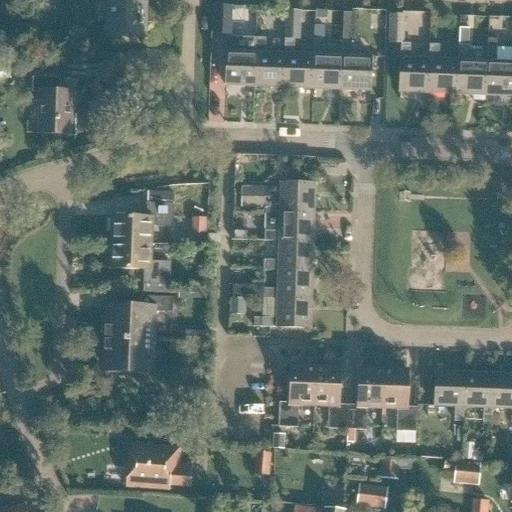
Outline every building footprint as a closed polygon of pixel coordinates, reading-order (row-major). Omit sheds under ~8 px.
[(109,0),(109,31),(141,32),(142,0),(109,0)] [(213,6),(212,34),(230,34),(231,7),(213,6)] [(326,20),(326,11),(315,11),(314,19),(326,20)] [(300,12),(285,12),(284,40),(299,40),(300,12)] [(404,16),(389,15),(387,43),(402,44),(404,16)] [(485,96),(486,62),(466,61),(468,29),(458,29),(457,61),(456,95),(485,96)] [(511,97),(511,62),(495,62),(496,36),(487,36),(486,62),(485,96),(511,97)] [(254,87),(255,53),(235,52),(236,38),(226,38),(225,86),(254,87)] [(282,89),(284,54),(264,53),(265,39),(255,39),(255,53),(254,87),(282,89)] [(311,90),(313,55),(293,55),(293,40),(284,40),(284,54),(282,89),(311,90)] [(340,91),(341,56),(322,56),(322,41),(313,41),(313,55),(311,90),(340,91)] [(341,56),(340,91),(369,92),(371,58),(351,57),(351,43),(342,42),(341,56)] [(427,94),(429,60),(409,59),(410,45),(400,44),(398,93),(427,94)] [(456,95),(457,61),(438,60),(438,46),(429,45),(429,60),(427,94),(456,95)] [(39,134),(69,135),(70,107),(71,107),(72,92),(55,91),(55,78),(31,78),(31,92),(38,92),(38,106),(39,106),(39,134)] [(265,212),(313,214),(314,185),(280,184),(279,204),(265,203),(264,209),(264,212),(265,212)] [(110,243),(150,245),(151,227),(171,228),(173,194),(147,193),(146,219),(112,217),(110,243)] [(241,194),(240,209),(264,209),(265,203),(265,195),(241,194)] [(312,243),(313,214),(265,212),(264,232),(264,241),(278,242),(312,243)] [(194,219),(194,234),(204,235),(204,219),(194,219)] [(312,271),(312,243),(278,242),(277,261),(263,261),(263,270),(277,270),(312,271)] [(150,263),(150,245),(110,243),(109,269),(144,271),(143,285),(169,287),(170,264),(150,263)] [(311,300),(312,271),(277,270),(277,290),(262,290),(262,299),(276,299),(311,300)] [(231,298),(243,298),(262,299),(262,286),(231,285),(231,298)] [(106,339),(150,341),(151,312),(172,313),(172,298),(139,297),(139,311),(108,309),(106,339)] [(230,299),(230,315),(241,315),(241,299),(230,299)] [(310,329),(311,300),(276,299),(276,319),(261,318),(261,328),(310,329)] [(201,332),(184,331),(184,343),(200,344),(201,332)] [(149,369),(150,341),(106,339),(105,369),(136,370),(136,384),(169,385),(170,370),(149,369)] [(313,406),(314,368),(290,367),(289,404),(279,403),(278,428),(297,429),(298,405),(313,406)] [(346,431),(347,406),(337,405),(338,369),(314,368),(313,406),(328,406),(327,430),(346,431)] [(382,408),(383,371),(359,370),(357,406),(347,406),(346,431),(347,431),(354,431),(366,431),(367,408),(382,408)] [(383,371),(382,408),(397,409),(396,432),(415,433),(416,409),(406,408),(407,371),(383,371)] [(463,423),(463,408),(465,374),(435,373),(434,407),(454,408),(453,422),(463,423)] [(491,424),(492,409),(493,375),(465,374),(463,408),(483,409),(482,423),(491,424)] [(511,424),(511,375),(493,375),(492,409),(511,410),(511,424)] [(284,435),(273,434),(272,449),(283,450),(284,435)] [(128,444),(125,488),(168,491),(169,486),(190,488),(192,465),(178,464),(180,448),(128,444)] [(270,454),(256,453),(253,475),(268,477),(270,454)] [(381,459),(379,479),(396,481),(397,470),(410,471),(411,460),(381,459)] [(479,464),(444,462),(444,471),(454,472),(453,484),(478,486),(479,464)] [(511,472),(500,472),(497,505),(511,506),(511,472)] [(383,511),(386,489),(358,485),(355,508),(382,511),(383,511)] [(396,486),(393,511),(407,511),(409,487),(396,486)] [(486,511),(487,501),(472,500),(471,511),(486,511)]
